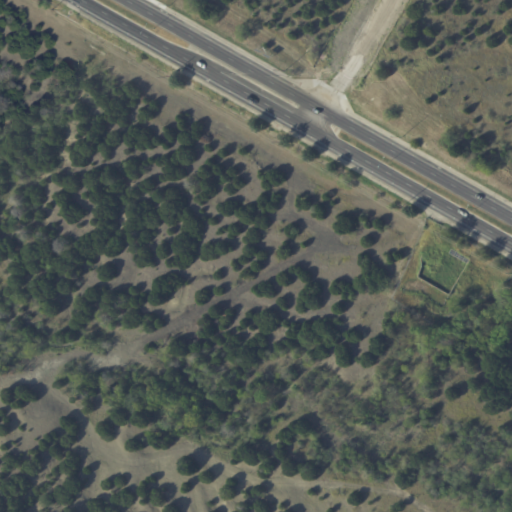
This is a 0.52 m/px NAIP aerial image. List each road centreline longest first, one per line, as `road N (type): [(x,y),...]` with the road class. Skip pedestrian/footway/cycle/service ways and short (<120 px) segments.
road 1 (secondary): [(80,0),(511,244)]
road 2 (secondary): [(511,217),(127,0)]
